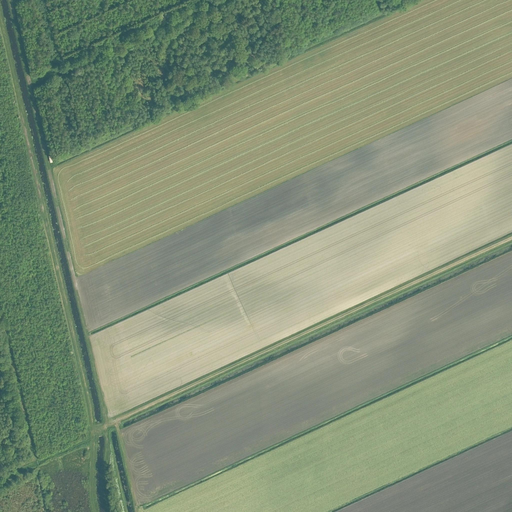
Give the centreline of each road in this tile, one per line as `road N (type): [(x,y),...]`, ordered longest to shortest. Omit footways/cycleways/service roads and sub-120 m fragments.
road 1 (track): [(105,426),(511,238)]
road 2 (track): [(9,0),(105,426)]
road 3 (track): [(0,15),(92,433)]
road 4 (track): [(217,0),(28,84)]
